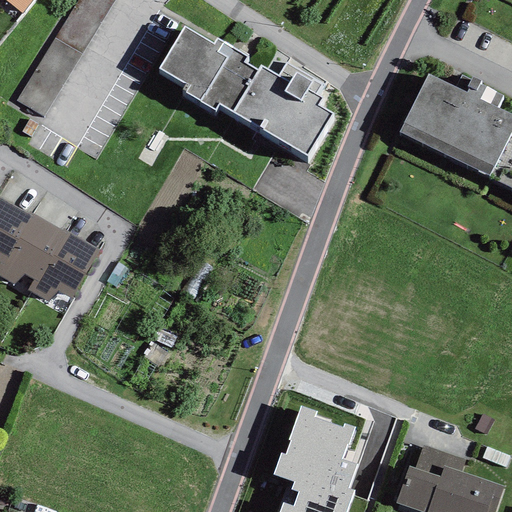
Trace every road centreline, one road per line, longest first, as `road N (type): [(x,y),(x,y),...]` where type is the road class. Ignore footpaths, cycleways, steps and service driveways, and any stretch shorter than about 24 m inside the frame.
road 1 (residential): [(374,97),(218,511)]
road 2 (residential): [(374,97),(217,0)]
road 3 (unknown): [(273,364),(437,434)]
